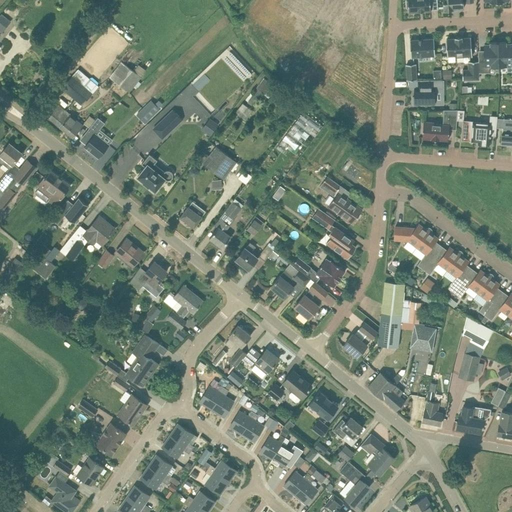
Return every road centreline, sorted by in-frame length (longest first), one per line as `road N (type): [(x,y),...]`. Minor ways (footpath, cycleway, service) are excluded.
road 1 (tertiary): [(243,298),(0,101)]
road 2 (residential): [(314,355),(367,281),(382,193)]
road 3 (residential): [(382,193),(404,197),(511,272)]
road 4 (tertiary): [(427,452),(314,355)]
road 5 (residential): [(97,511),(164,419),(183,407)]
road 6 (residential): [(395,27),(385,159)]
road 7 (residential): [(183,407),(190,356),(243,298)]
road 8 (residential): [(385,159),(511,168)]
